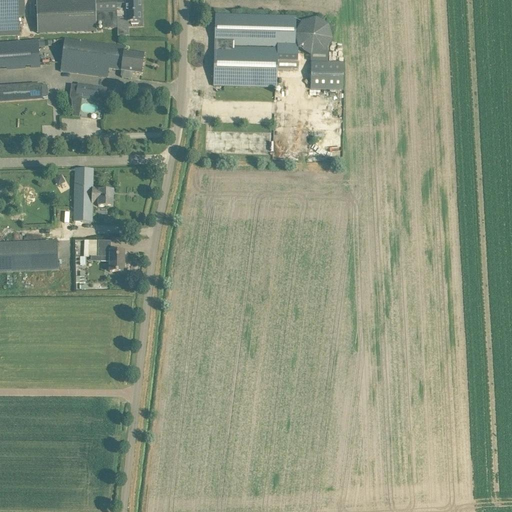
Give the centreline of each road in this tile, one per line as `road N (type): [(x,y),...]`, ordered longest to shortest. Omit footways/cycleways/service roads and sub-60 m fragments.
road 1 (unclassified): [(190,0),(187,91),(155,262),(125,511)]
road 2 (unknown): [(140,396),(0,394)]
